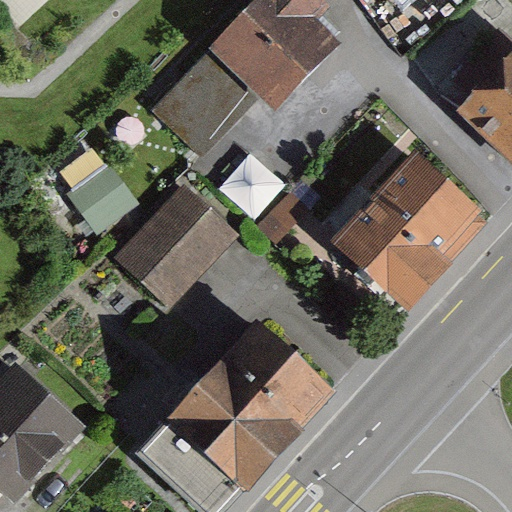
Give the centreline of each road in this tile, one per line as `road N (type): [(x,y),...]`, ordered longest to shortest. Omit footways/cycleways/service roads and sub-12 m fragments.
road 1 (tertiary): [(296,511),(411,392)]
road 2 (tertiary): [(411,392),(511,285)]
road 3 (residential): [(411,392),(511,482)]
